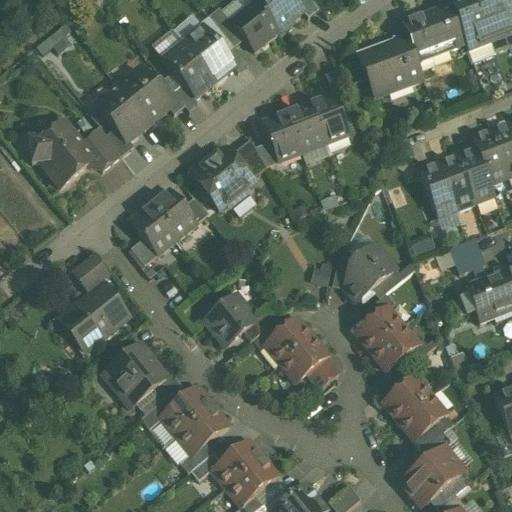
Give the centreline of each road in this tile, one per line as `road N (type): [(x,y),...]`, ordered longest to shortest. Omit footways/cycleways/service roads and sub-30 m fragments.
road 1 (residential): [(87,227),(222,396),(289,438),(368,455)]
road 2 (residential): [(87,227),(371,0)]
road 3 (residential): [(322,311),(354,368),(368,455)]
